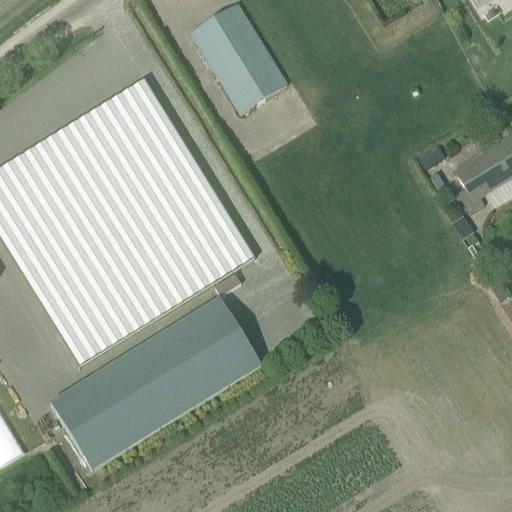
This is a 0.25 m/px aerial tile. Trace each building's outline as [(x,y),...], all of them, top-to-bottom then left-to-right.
[(189,37),(239,118),(286,89),(236,8),(189,37)] [(0,172),(0,243),(79,370),(210,289),(254,264),(144,84),(100,111),(0,172)] [(464,192),(457,196),(470,217),(484,208),(480,201),(511,181),(511,138),(454,175),(464,192)] [(427,175),(449,161),(440,147),(418,161),(427,175)] [(450,228),(461,245),(473,237),(463,220),(450,228)] [(502,285),(492,291),(497,301),(508,295),(502,285)] [(49,407),(91,475),(261,371),(218,303),(49,407)] [(0,472),(23,460),(0,416),(0,472)]
